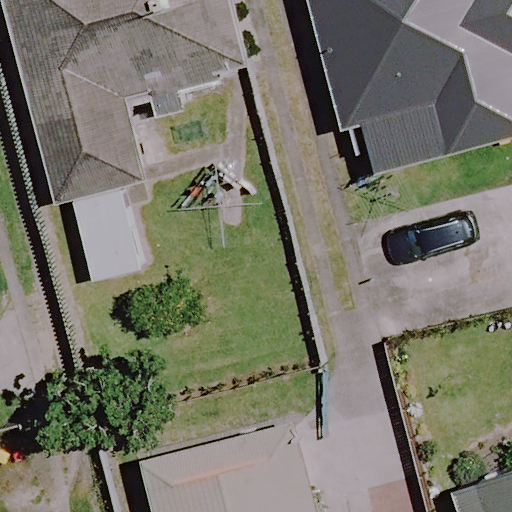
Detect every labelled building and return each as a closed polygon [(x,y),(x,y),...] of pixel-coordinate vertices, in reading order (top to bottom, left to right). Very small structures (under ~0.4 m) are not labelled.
[(255,69),(238,0),(7,0),(59,210),(153,187),(131,99),(255,69)] [(511,0),(316,0),(360,177),(511,139),(511,0)] [(128,202),(71,220),(92,290),(150,272),(128,202)] [(318,511),(304,460),(151,501),(153,511),(318,511)] [(511,511),(511,472),(455,491),(462,511),(511,511)]
